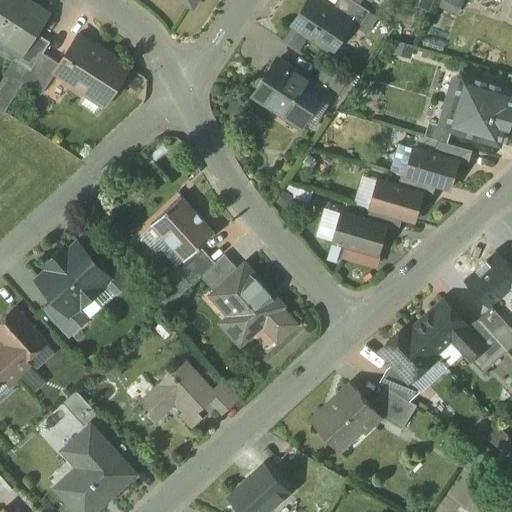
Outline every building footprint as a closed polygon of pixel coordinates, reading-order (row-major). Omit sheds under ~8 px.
[(48,18),(17,0),(0,0),(0,40),(25,56),(38,35),(48,18)] [(197,0),(169,0),(190,13),(197,0)] [(317,0),(310,0),(294,26),(332,51),(350,24),(351,22),(333,10),(317,0)] [(351,22),(350,24),(358,29),(370,11),(352,0),(338,0),(333,10),(351,22)] [(33,74),(43,58),(51,44),(38,35),(25,56),(20,65),(33,74)] [(125,70),(76,40),(59,69),(53,79),(102,109),(125,70)] [(330,89),(273,56),(245,99),(302,137),(330,89)] [(59,69),(43,58),(33,74),(24,88),(41,98),(53,79),(59,69)] [(510,84),(451,68),(442,99),(502,114),(510,84)] [(502,114),(442,99),(434,130),(494,145),(502,114)] [(459,161),(413,148),(405,176),(451,189),(459,161)] [(423,194),(378,180),(370,208),(415,221),(423,194)] [(215,233),(181,196),(165,211),(151,224),(184,261),(215,233)] [(325,239),(335,212),(324,208),(315,235),(325,239)] [(387,227),(341,213),(333,241),(379,254),(387,227)] [(109,281),(72,242),(52,258),(91,300),(109,281)] [(511,268),(496,251),(464,280),(490,308),(492,307),(490,306),(511,286),(511,285),(511,268)] [(49,257),(24,281),(67,326),(90,304),(49,257)] [(281,306),(245,266),(216,292),(237,316),(228,325),(227,324),(225,326),(241,343),(261,324),(278,342),(297,324),(281,306)] [(442,294),(406,323),(437,358),(449,348),(465,365),(486,347),(442,294)] [(43,350),(8,311),(0,319),(0,343),(0,345),(0,344),(0,362),(18,384),(30,374),(25,367),(43,350)] [(404,386),(437,358),(406,323),(372,351),(404,386)] [(183,357),(128,406),(150,433),(170,414),(189,433),(214,412),(222,417),(240,399),(221,380),(211,389),(183,357)] [(0,388),(6,394),(15,387),(0,366),(0,388)] [(348,379),(304,420),(340,457),(385,419),(348,379)] [(61,401),(80,423),(93,412),(75,390),(61,401)] [(135,474),(92,424),(64,450),(66,452),(71,447),(85,461),(56,488),(67,499),(67,500),(78,511),(93,511),(108,499),(135,474)] [(511,440),(508,438),(501,449),(511,455),(511,440)] [(263,464),(229,496),(244,511),(265,511),(285,495),(288,492),(263,464)]
